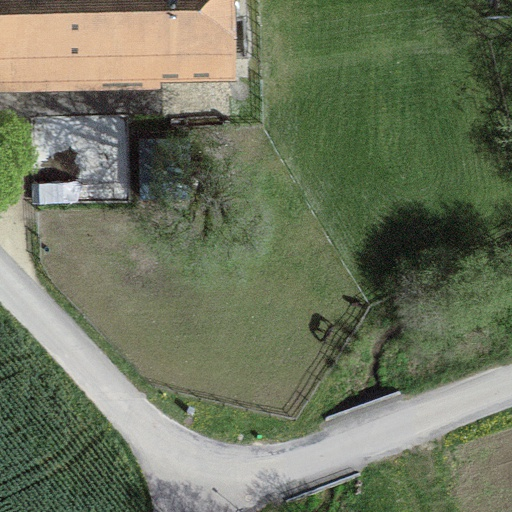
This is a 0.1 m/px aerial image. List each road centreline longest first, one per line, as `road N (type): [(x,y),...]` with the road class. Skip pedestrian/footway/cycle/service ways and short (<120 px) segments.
road 1 (unclassified): [(213,508),(285,462),(511,377)]
road 2 (residential): [(213,508),(0,285)]
